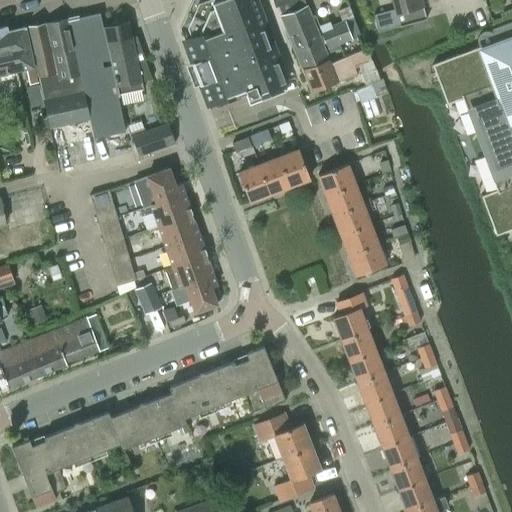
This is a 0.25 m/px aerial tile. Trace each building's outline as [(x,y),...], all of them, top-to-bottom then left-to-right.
[(196,39),(184,43),(192,63),(193,62),(201,84),(200,84),(207,103),(234,93),(235,94),(245,90),(248,97),(259,92),(286,82),(254,0),(211,0),(212,2),(201,6),(191,28),(196,39)] [(273,0),(275,6),(279,5),(282,16),(294,11),(306,6),(304,0),(273,0)] [(391,0),(394,9),(382,12),(373,15),(378,32),(426,19),(421,0),(391,0)] [(282,16),(280,16),(286,32),(294,51),(302,69),(327,59),(320,40),(312,22),(306,6),(294,11),(282,16)] [(65,19),(45,23),(60,88),(65,87),(66,93),(66,92),(67,95),(84,91),(89,119),(92,135),(125,128),(118,97),(103,27),(100,10),(65,19)] [(141,81),(152,79),(139,43),(134,45),(129,22),(123,23),(120,21),(110,23),(109,26),(103,27),(118,97),(119,96),(119,94),(143,89),(141,81)] [(328,21),(319,24),(324,39),(327,47),(350,38),(347,30),(344,21),(330,26),(328,21)] [(478,46),(431,64),(446,104),(461,98),(475,133),(477,133),(484,152),(482,153),(496,189),(480,195),(495,234),(511,228),(511,21),(492,29),(490,32),(488,32),(487,31),(485,31),(483,31),(481,32),(480,33),(479,34),(478,35),(477,37),(476,38),(476,40),(476,42),(477,44),(477,45),(478,46)] [(45,23),(27,27),(30,42),(49,128),(89,119),(84,91),(67,95),(66,92),(66,93),(65,87),(60,88),(45,23)] [(0,74),(16,71),(26,69),(29,84),(37,82),(25,27),(8,31),(6,26),(0,27),(0,74)] [(327,59),(302,69),(311,92),(337,82),(356,75),(353,67),(369,61),(371,60),(366,49),(365,49),(348,56),(329,64),(327,59)] [(131,136),(139,157),(175,144),(167,123),(131,136)] [(270,139),(267,130),(250,136),(253,146),(270,139)] [(250,146),(247,137),(231,143),(235,152),(250,146)] [(298,150),(268,161),(279,190),(309,179),(298,150)] [(268,161),(238,173),(249,201),(249,202),(279,190),(268,161)] [(347,164),(318,175),(326,195),(355,184),(347,164)] [(135,180),(144,207),(184,194),(181,183),(175,185),(169,168),(135,180)] [(355,184),(326,195),(333,215),(362,204),(355,184)] [(111,196),(109,189),(89,195),(91,202),(111,196)] [(141,216),(153,212),(157,226),(158,226),(191,214),(184,194),(144,207),(139,209),(141,216)] [(362,204),(333,215),(341,235),(370,224),(362,204)] [(115,211),(96,217),(98,224),(117,218),(115,211)] [(157,226),(165,246),(199,234),(191,214),(158,226),(157,226)] [(117,218),(98,224),(102,237),(104,244),(123,238),(121,232),(117,218)] [(370,224),(341,235),(348,255),(377,244),(370,224)] [(407,233),(396,237),(399,244),(410,240),(407,233)] [(165,246),(172,266),(172,267),(206,255),(199,234),(165,246)] [(123,238),(104,244),(108,258),(110,265),(129,259),(127,252),(123,238)] [(377,244),(348,255),(356,275),(385,264),(377,244)] [(171,289),(179,286),(179,287),(213,275),(206,255),(172,267),(172,266),(164,269),(171,289)] [(0,287),(9,285),(13,278),(8,264),(4,265),(0,266),(0,287)] [(57,264),(47,267),(52,281),(62,277),(57,264)] [(116,286),(135,280),(134,273),(114,279),(116,286)] [(217,285),(213,275),(179,287),(179,288),(185,286),(194,312),(217,304),(216,301),(221,299),(216,286),(217,285)] [(151,284),(135,290),(145,313),(160,306),(151,284)] [(407,287),(395,292),(405,315),(416,311),(407,287)] [(341,314),(333,317),(341,339),(367,330),(358,307),(365,305),(360,293),(337,302),(341,314)] [(22,312),(28,327),(47,319),(42,305),(22,312)] [(408,326),(420,321),(416,311),(405,315),(408,326)] [(170,328),(185,322),(183,316),(168,321),(170,328)] [(96,352),(83,319),(0,352),(0,368),(7,388),(96,352)] [(367,330),(341,339),(349,361),(375,351),(367,330)] [(417,348),(421,358),(432,354),(428,344),(417,348)] [(265,409),(274,405),(285,401),(263,346),(245,353),(248,359),(235,364),(233,361),(169,387),(171,392),(110,417),(108,411),(43,437),(45,440),(31,446),(29,439),(12,446),(36,507),(57,499),(55,494),(67,489),(59,468),(120,444),(122,449),(186,423),(183,416),(256,387),(265,409)] [(375,351),(349,361),(357,382),(383,372),(375,351)] [(425,368),(436,364),(432,354),(421,358),(425,368)] [(383,372),(357,382),(366,404),(392,394),(383,372)] [(433,391),(437,401),(448,397),(445,386),(433,391)] [(392,394),(366,404),(374,425),(400,415),(392,394)] [(441,411),(452,407),(448,397),(437,401),(441,411)] [(273,435),(282,458),(312,447),(303,423),(290,428),(284,413),(254,425),(260,440),(273,435)] [(400,415),(374,425),(382,446),(408,437),(400,415)] [(450,434),(454,444),(465,439),(461,429),(450,434)] [(408,437),(382,446),(390,468),(416,458),(408,437)] [(457,454),(469,450),(465,439),(454,444),(457,454)] [(282,458),(290,478),(272,485),(278,501),(313,487),(308,473),(321,468),(312,447),(282,458)] [(416,458),(390,468),(398,489),(424,479),(416,458)] [(235,464),(239,474),(251,469),(247,460),(235,464)] [(255,480),(251,469),(239,474),(243,485),(255,480)] [(466,476),(470,487),(481,483),(477,472),(466,476)] [(424,479),(398,489),(406,511),(432,501),(424,479)] [(474,497),(485,492),(481,483),(470,487),(474,497)] [(321,498),(309,503),(312,511),(339,511),(332,494),(321,498)] [(132,511),(127,497),(86,511),(132,511)] [(432,501),(406,511),(407,511),(436,511),(437,511),(447,508),(443,497),(432,501)] [(214,511),(209,499),(174,511),(214,511)]
